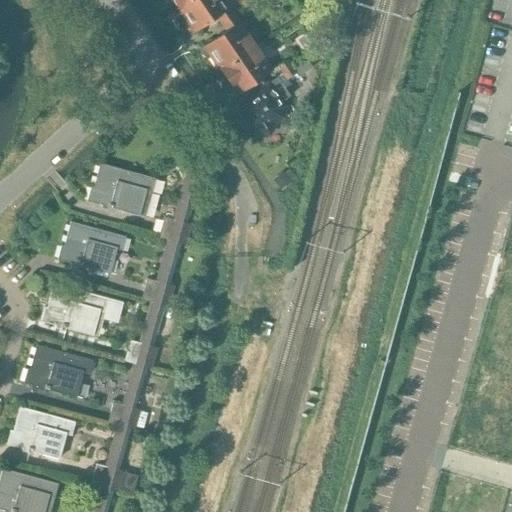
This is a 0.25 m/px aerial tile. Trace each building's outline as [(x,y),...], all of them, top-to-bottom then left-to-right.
[(234,16),(223,0),(189,0),(177,8),(194,32),(218,16),(223,24),(234,16)] [(255,47),(234,16),(223,24),(227,30),(204,46),(220,71),(255,47)] [(255,47),(220,71),(231,88),(236,85),(241,92),(271,71),(255,47)] [(291,68),(282,74),(287,81),(296,74),(298,77),(313,67),(307,58),(291,68)] [(282,74),(291,68),(287,62),(278,68),(282,74)] [(272,124),(274,122),(281,117),(284,107),(280,102),(289,96),(284,89),(290,86),(282,74),(276,78),(254,92),(257,96),(241,107),(258,133),(259,132),(268,133),(269,135),(270,134),(269,132),(272,124)] [(155,179),(132,172),(99,163),(92,188),(90,187),(86,201),(139,216),(145,191),(151,193),(155,179)] [(502,511),(507,494),(511,476),(511,214),(495,276),(500,277),(464,405),(451,454),(444,477),(434,511),(502,511)] [(157,238),(166,240),(184,245),(190,224),(163,217),(157,238)] [(56,260),(63,261),(109,274),(116,249),(121,251),(125,237),(70,222),(63,246),(60,245),(56,260)] [(173,286),(169,285),(146,279),(140,299),(167,307),(173,286)] [(40,321),(63,328),(92,336),(99,311),(104,313),(108,299),(53,283),(46,307),(44,307),(40,321)] [(156,348),(151,346),(129,340),(124,361),(150,368),(156,348)] [(23,383),(63,394),(75,397),(82,373),(88,374),(91,360),(36,345),(29,369),(27,368),(23,383)] [(139,409),(134,408),(113,402),(107,423),(133,430),(139,409)] [(58,459),(63,439),(65,434),(70,436),(74,422),(19,407),(12,431),(10,430),(6,445),(58,459)] [(137,476),(122,472),(122,471),(95,464),(90,485),(116,492),(117,490),(132,494),(137,476)] [(0,509),(10,511),(43,511),(48,496),(54,498),(58,484),(2,468),(0,475),(0,509)]
